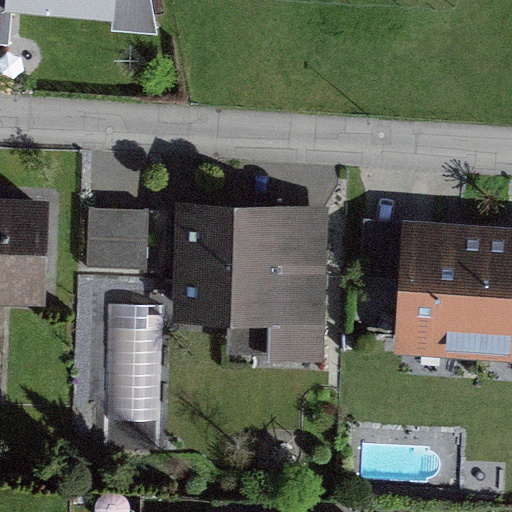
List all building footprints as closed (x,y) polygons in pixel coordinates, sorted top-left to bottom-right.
[(115,18),(116,0),(5,0),(5,9),(115,18)] [(0,293),(33,295),(37,209),(0,207),(0,293)] [(86,209),(83,269),(143,271),(145,211),(86,209)] [(314,319),(317,257),(277,256),(278,216),(184,212),(180,314),(314,319)] [(482,239),(407,233),(400,343),(475,348),(482,239)] [(511,240),(482,239),(475,348),(511,350),(511,240)]
